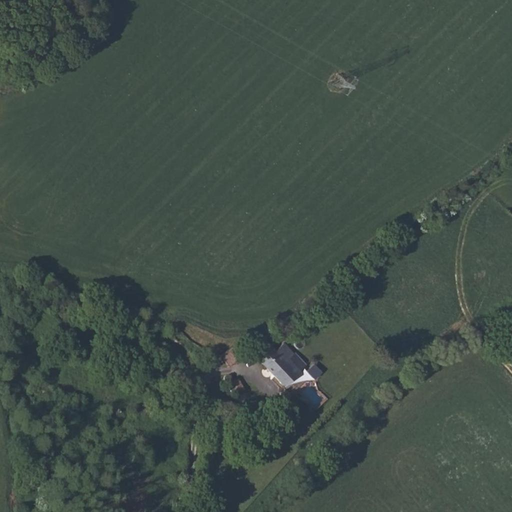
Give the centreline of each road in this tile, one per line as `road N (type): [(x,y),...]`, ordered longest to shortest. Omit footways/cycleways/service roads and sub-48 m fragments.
road 1 (track): [(186,511),(201,380),(191,360),(153,330)]
road 2 (track): [(483,191),(460,254),(472,335)]
